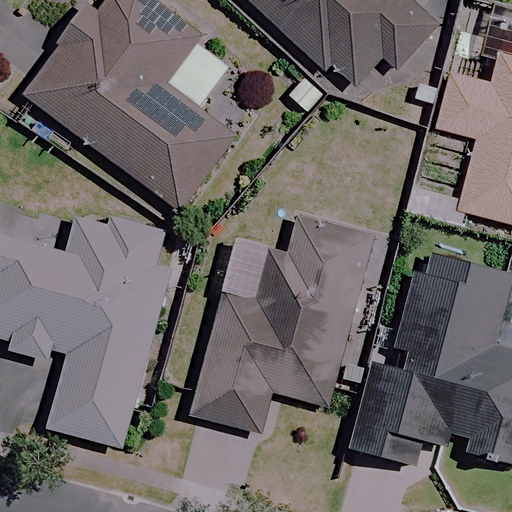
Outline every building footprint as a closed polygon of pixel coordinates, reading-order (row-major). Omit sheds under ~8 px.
[(146,0),(113,0),(103,14),(85,0),(84,0),(51,44),(59,50),(23,98),(178,216),(233,143),(196,114),(233,65),(146,0)] [(241,0),(348,96),(375,66),(390,79),(434,30),(401,0),(241,0)] [(511,55),(499,51),(489,87),(449,76),(434,132),(474,143),(455,213),(511,228),(511,55)] [(8,355),(51,367),(54,354),(64,357),(58,378),(43,432),(119,452),(164,289),(156,262),(163,236),(119,224),(116,234),(72,222),(70,229),(41,221),(0,209),(0,341),(11,345),(8,355)] [(370,241),(294,221),(284,259),(267,254),(253,307),(224,299),(192,420),(260,438),(271,396),(326,410),(370,241)] [(510,280),(421,257),(391,376),(370,371),(349,454),(427,474),(433,450),(511,470),(511,331),(498,328),(510,280)]
